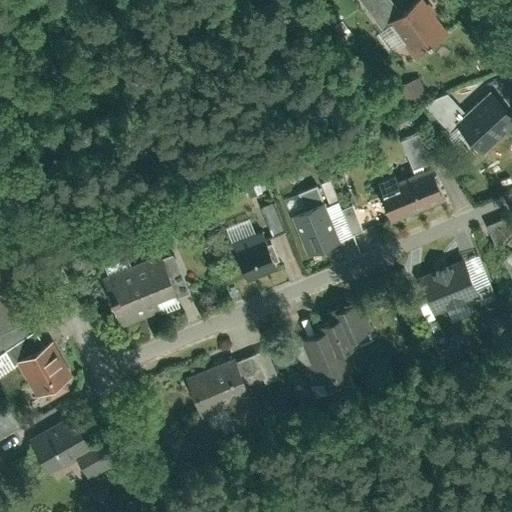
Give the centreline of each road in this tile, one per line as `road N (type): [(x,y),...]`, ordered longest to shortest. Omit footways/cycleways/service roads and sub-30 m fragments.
road 1 (residential): [(0,213),(95,375),(511,204)]
road 2 (track): [(95,375),(149,487)]
